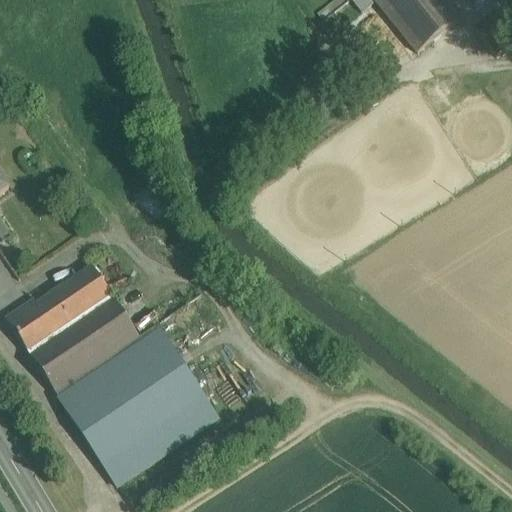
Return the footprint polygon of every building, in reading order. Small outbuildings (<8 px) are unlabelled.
[(337,0),(318,16),(324,23),(350,1),(351,0),(337,0)] [(351,0),(350,1),(362,15),(376,4),(372,0),(351,0)] [(443,0),(372,0),(376,4),(418,57),(462,23),(443,0)] [(511,0),(474,32),(496,60),(511,47),(511,0)] [(0,205),(0,250),(22,234),(0,205)] [(119,251),(11,325),(125,491),(234,417),(119,251)]
